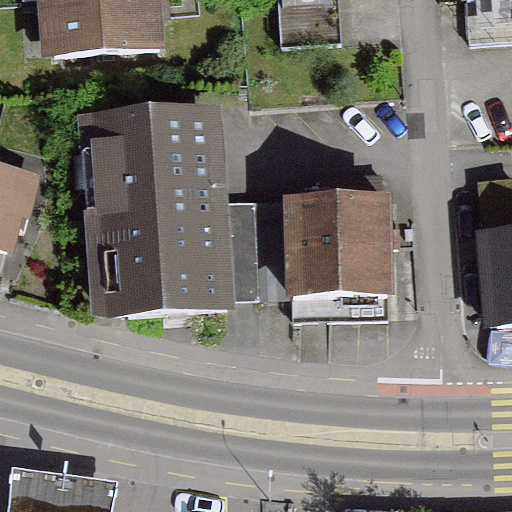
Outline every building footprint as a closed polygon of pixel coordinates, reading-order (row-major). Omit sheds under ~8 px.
[(154,53),(152,20),(150,0),(142,0),(46,7),(49,61),(154,53)] [(273,0),(276,53),(336,49),(332,0),(273,0)] [(511,0),(462,0),(466,48),(511,45),(511,0)] [(220,312),(219,305),(254,304),(250,209),(210,210),(211,225),(206,226),(199,121),(75,130),(83,237),(96,236),(102,322),(220,314),(220,312)] [(0,175),(0,255),(1,256),(11,215),(23,218),(27,202),(15,199),(19,181),(0,175)] [(378,206),(376,206),(375,181),(317,182),(318,208),(250,209),(254,304),(290,303),(290,325),(381,323),(379,253),(392,253),(392,238),(378,238),(378,206)] [(479,243),(486,329),(511,327),(511,214),(510,186),(475,189),(480,243),(479,243)]
